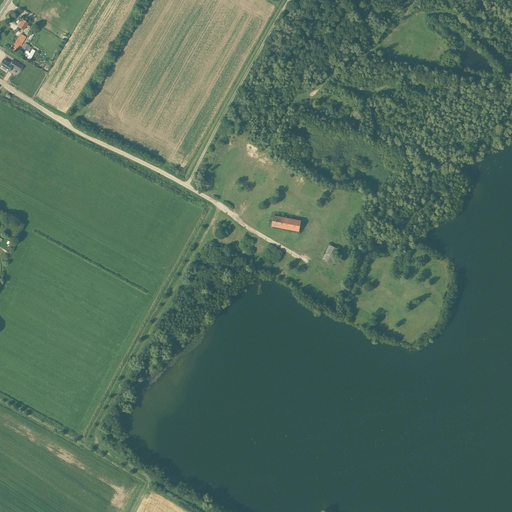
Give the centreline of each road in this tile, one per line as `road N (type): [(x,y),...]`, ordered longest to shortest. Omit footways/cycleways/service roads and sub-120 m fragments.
road 1 (track): [(208,511),(93,444),(220,205)]
road 2 (unclassified): [(220,205),(79,133),(0,80)]
